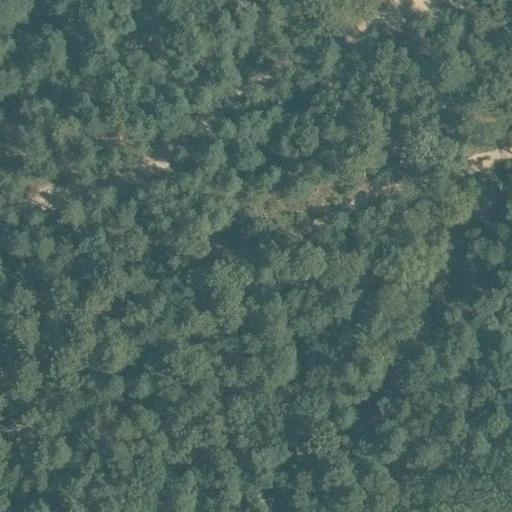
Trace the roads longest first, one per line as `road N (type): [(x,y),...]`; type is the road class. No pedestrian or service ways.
road 1 (track): [(0,368),(100,315),(342,211),(511,149)]
road 2 (track): [(420,0),(258,79),(150,168),(0,213)]
